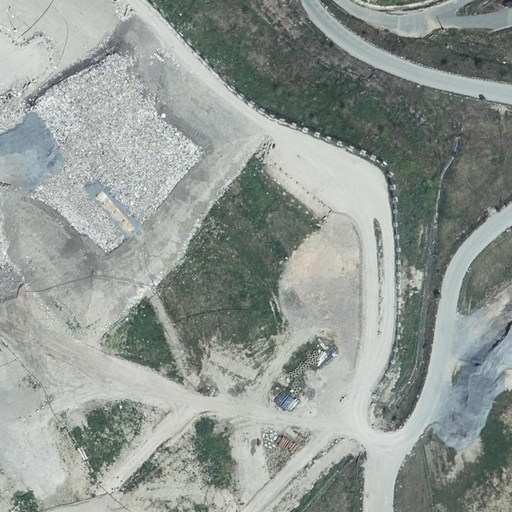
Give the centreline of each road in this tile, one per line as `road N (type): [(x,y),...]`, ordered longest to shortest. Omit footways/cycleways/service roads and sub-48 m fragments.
road 1 (unknown): [(362,423),(388,292),(369,206),(327,157),(118,0)]
road 2 (unknown): [(511,218),(468,259),(408,437)]
road 3 (unknown): [(319,0),(378,53),(511,100)]
road 4 (unclassified): [(341,0),(377,19),(405,20),(470,0)]
